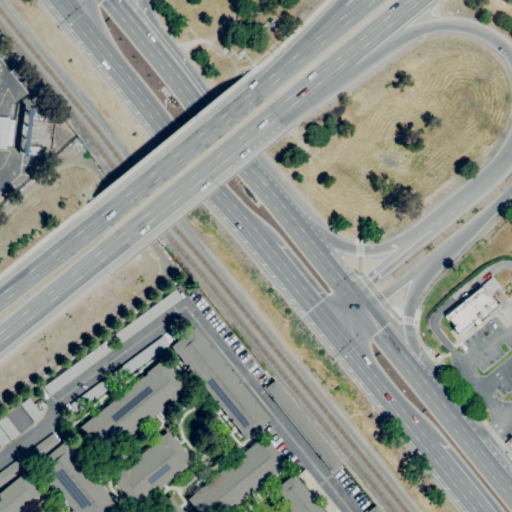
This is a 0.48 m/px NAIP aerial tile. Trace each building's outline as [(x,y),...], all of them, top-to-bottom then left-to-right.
[(7,149),(0,148),(0,116),(10,117),(7,149)] [(38,156),(26,154),(27,145),(40,148),(38,156)] [(457,331),(470,321),(472,324),(494,305),(487,297),(490,295),(498,304),(505,298),(497,288),(499,287),(490,277),(444,315),(457,331)] [(122,343),(115,334),(176,289),(182,298),(122,343)] [(245,439),(243,436),(242,437),(239,433),(239,432),(234,425),(233,425),(230,421),(231,420),(230,418),(228,420),(224,415),(225,414),(219,407),(219,408),(215,403),(217,402),(215,400),(214,401),(210,397),(211,396),(205,389),(204,390),(201,385),(202,384),(201,382),(200,383),(190,372),(186,367),(188,366),(186,364),(185,365),(181,361),(176,354),(175,354),(171,349),(172,349),(170,346),(194,327),(209,345),(207,346),(209,349),(211,348),(223,363),(222,364),(224,367),(225,366),(238,381),(236,382),(239,385),(240,384),(252,399),(251,400),(253,403),(255,402),(269,420),(245,439)] [(76,413),(70,404),(163,335),(170,344),(76,413)] [(50,395),(44,387),(105,342),(111,351),(50,395)] [(101,459),(82,435),(83,435),(77,428),(93,416),(94,417),(97,414),(96,412),(102,407),(103,408),(108,404),(107,403),(113,398),(115,400),(125,391),(124,389),(130,384),(131,385),(136,381),(135,380),(141,375),(143,377),(146,374),(145,373),(162,359),(186,389),(165,407),(166,408),(160,412),(159,411),(155,415),(156,416),(150,421),(149,420),(137,429),(138,430),(133,435),(132,434),(101,459)] [(333,474),(332,472),(263,387),(265,385),(266,386),(274,380),(342,463),(344,465),(333,474)] [(35,423),(21,404),(29,398),(43,416),(35,423)] [(11,441),(0,426),(0,419),(6,415),(20,434),(11,441)] [(1,448),(0,446),(0,427),(10,441),(1,448)] [(127,465),(130,463),(129,462),(135,457),(136,457),(141,453),(140,452),(147,446),(148,448),(152,445),(151,444),(167,431),(172,438),(174,436),(179,443),(178,443),(182,448),(183,448),(188,454),(187,455),(192,462),(177,474),(176,472),(171,476),(173,478),(166,484),(165,483),(160,486),(161,488),(157,491),(156,490),(135,508),(120,490),(119,491),(114,485),(116,483),(111,477),(126,464),(127,465)] [(0,486),(0,471),(52,433),(60,442),(0,486)] [(276,476),(275,475),(229,511),(196,511),(186,499),(192,494),(191,493),(198,487),(199,488),(201,486),(201,487),(205,484),(206,485),(209,483),(208,481),(212,478),(211,477),(216,472),(217,473),(222,469),(222,468),(227,463),(229,464),(233,461),(234,462),(237,460),(236,459),(239,456),(238,454),(244,449),(245,450),(250,446),(249,445),(256,440),(257,441),(263,436),(287,465),(280,471),(281,472),(276,476)] [(86,464),(84,466),(87,469),(86,470),(88,473),(89,472),(92,475),(93,474),(99,481),(97,482),(101,486),(102,485),(108,492),(106,493),(109,497),(110,496),(123,511),(71,511),(72,511),(68,505),(67,506),(62,500),(63,499),(60,495),(62,494),(59,491),(58,493),(54,489),(53,490),(48,483),(49,482),(45,477),(44,478),(40,473),(41,473),(35,465),(64,441),(70,448),(71,447),(76,453),(75,454),(77,458),(79,456),(86,464)] [(340,511),(326,511),(297,475),(306,468),(340,511)] [(0,511),(0,491),(22,473),(39,494),(37,496),(38,497),(33,501),(32,500),(18,511),(0,511)] [(290,511),(272,491),(293,474),(324,511),(290,511)] [(159,511),(155,508),(169,496),(182,511),(183,511),(159,511)]
